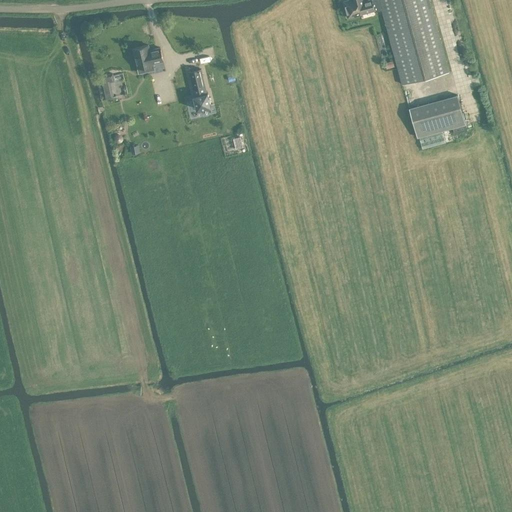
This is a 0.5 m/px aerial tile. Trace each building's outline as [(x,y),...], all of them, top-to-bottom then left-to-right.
[(344,0),(349,16),(375,9),(376,11),(383,9),(404,83),(449,70),(430,0),(344,0)] [(149,43),(134,47),(140,71),(155,68),(153,62),(164,59),(161,46),(150,48),(149,43)] [(202,68),(190,70),(195,94),(194,94),(198,108),(212,104),(208,91),(207,91),(202,68)] [(114,72),(102,74),(107,98),(114,96),(111,80),(116,79),(114,72)] [(458,93),(410,106),(418,135),(420,135),(443,128),(454,125),(456,131),(467,128),(465,122),(466,122),(458,93)] [(443,128),(420,135),(423,147),(446,141),(443,128)]
